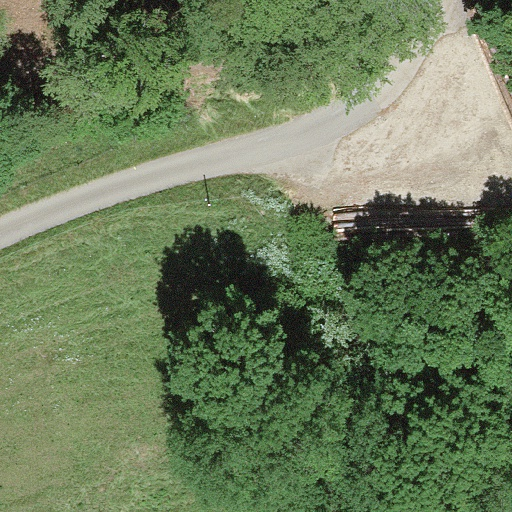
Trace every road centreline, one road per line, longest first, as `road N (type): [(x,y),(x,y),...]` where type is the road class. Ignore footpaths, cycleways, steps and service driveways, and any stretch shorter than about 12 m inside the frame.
road 1 (track): [(436,0),(415,61),(338,120),(0,233)]
road 2 (track): [(415,61),(367,51),(219,50),(0,73)]
